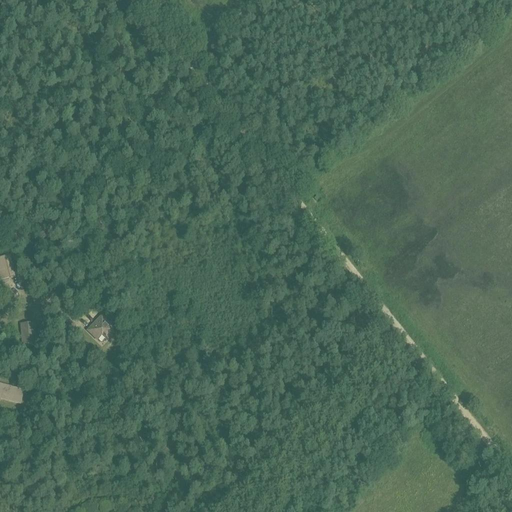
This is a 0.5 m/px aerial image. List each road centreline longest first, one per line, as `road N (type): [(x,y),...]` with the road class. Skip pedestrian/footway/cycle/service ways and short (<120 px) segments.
road 1 (track): [(233,116),(511,468)]
road 2 (track): [(229,119),(92,229),(56,283),(72,334),(31,375),(0,376)]
road 3 (track): [(376,0),(233,116)]
road 4 (track): [(142,0),(233,116)]
road 5 (track): [(0,62),(24,65),(124,115)]
